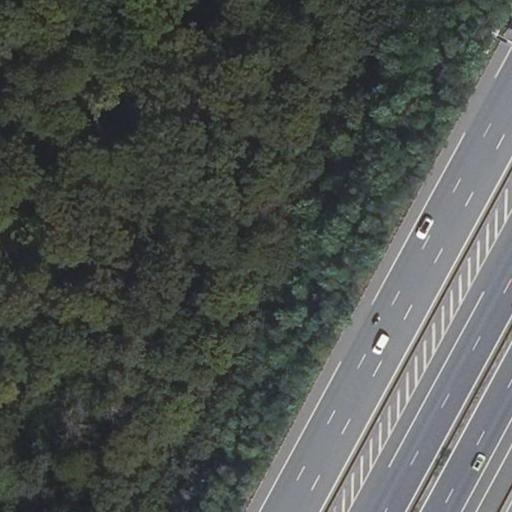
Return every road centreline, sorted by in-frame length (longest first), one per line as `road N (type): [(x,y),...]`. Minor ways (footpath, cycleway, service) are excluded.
road 1 (trunk): [(511,103),(288,511)]
road 2 (motorway): [(511,268),(379,511)]
road 3 (motorway): [(445,511),(511,390)]
